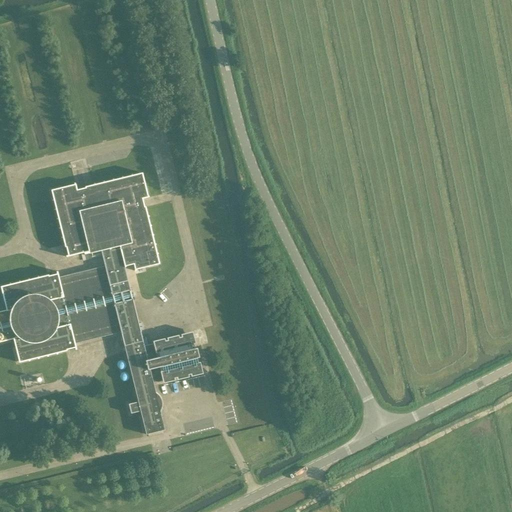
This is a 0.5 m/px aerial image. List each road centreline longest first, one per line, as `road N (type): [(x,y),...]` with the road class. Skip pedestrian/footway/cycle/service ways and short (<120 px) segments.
road 1 (unclassified): [(383,431),(251,153),(212,0)]
road 2 (track): [(295,510),(511,399)]
road 3 (unclassified): [(226,511),(383,431)]
road 4 (unclassified): [(383,431),(511,368)]
